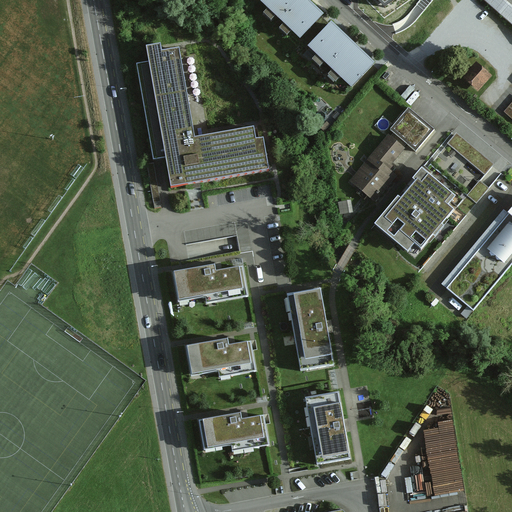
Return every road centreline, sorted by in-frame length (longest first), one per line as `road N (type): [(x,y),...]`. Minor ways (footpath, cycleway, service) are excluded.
road 1 (secondary): [(186,511),(133,229)]
road 2 (residential): [(334,0),(511,155)]
road 3 (secondary): [(133,229),(94,0)]
road 4 (residential): [(133,229),(257,207),(268,276)]
